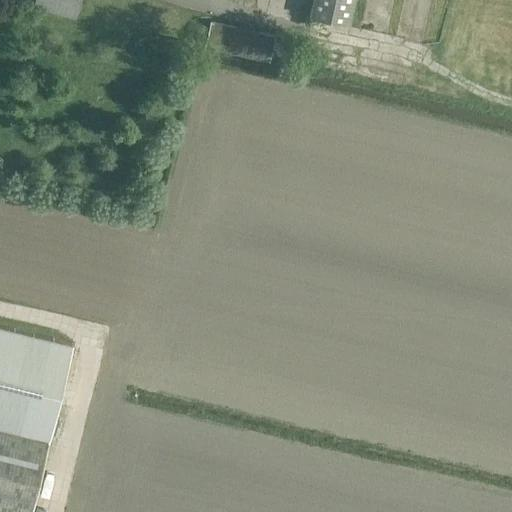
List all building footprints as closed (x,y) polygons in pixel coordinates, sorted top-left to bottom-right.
[(79,0),(35,0),(34,5),(76,15),(79,0)] [(311,0),(309,12),(312,12),(349,20),(352,0),(311,0)] [(269,59),(274,33),(210,20),(205,44),(269,59)] [(0,325),(0,428),(48,440),(72,343),(0,325)] [(30,511),(48,440),(0,428),(0,510),(7,511),(30,511)]
